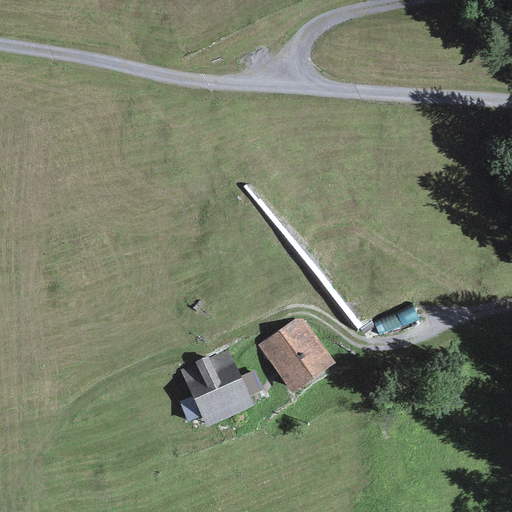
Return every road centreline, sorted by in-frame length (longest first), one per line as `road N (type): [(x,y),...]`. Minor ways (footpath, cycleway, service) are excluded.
road 1 (track): [(0,44),(201,82),(511,102)]
road 2 (track): [(511,304),(373,343),(312,310),(294,309),(204,352),(152,362),(75,408)]
road 3 (track): [(500,306),(366,231),(313,241)]
road 4 (track): [(300,85),(294,55),(308,31),(334,16),(404,0)]
